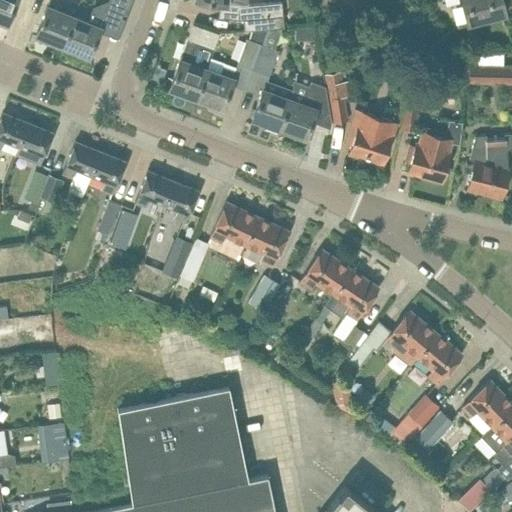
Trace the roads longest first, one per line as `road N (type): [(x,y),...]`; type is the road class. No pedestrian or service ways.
road 1 (residential): [(349,203),(144,120),(126,93)]
road 2 (residential): [(511,333),(349,203)]
road 3 (residential): [(511,240),(349,203)]
road 4 (residential): [(126,93),(93,91),(0,55)]
